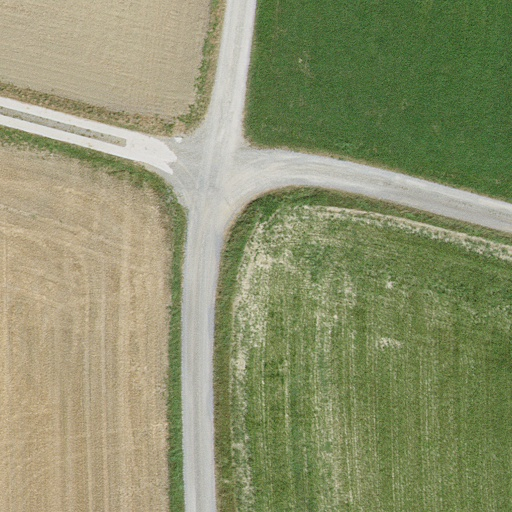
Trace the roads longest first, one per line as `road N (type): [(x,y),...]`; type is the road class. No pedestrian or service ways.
road 1 (track): [(0,107),(215,161),(287,166),(511,220)]
road 2 (track): [(235,0),(199,288),(200,511)]
